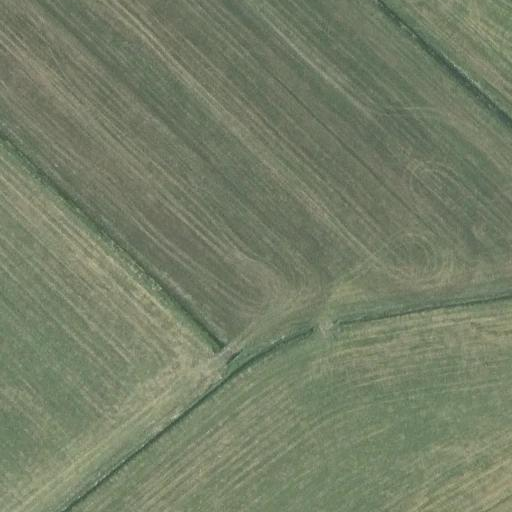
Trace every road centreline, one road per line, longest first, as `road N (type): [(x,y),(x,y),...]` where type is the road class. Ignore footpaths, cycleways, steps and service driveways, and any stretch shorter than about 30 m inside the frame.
road 1 (track): [(443,278),(294,304),(43,511)]
road 2 (track): [(511,267),(443,278),(445,178),(407,104),(312,0)]
